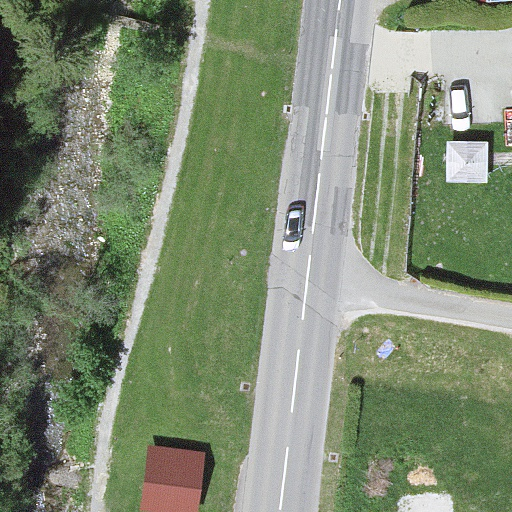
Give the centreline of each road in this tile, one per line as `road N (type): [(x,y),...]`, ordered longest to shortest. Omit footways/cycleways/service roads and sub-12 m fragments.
road 1 (secondary): [(341,1),(302,293)]
road 2 (secondary): [(302,293),(277,511)]
road 3 (residential): [(302,293),(511,317)]
